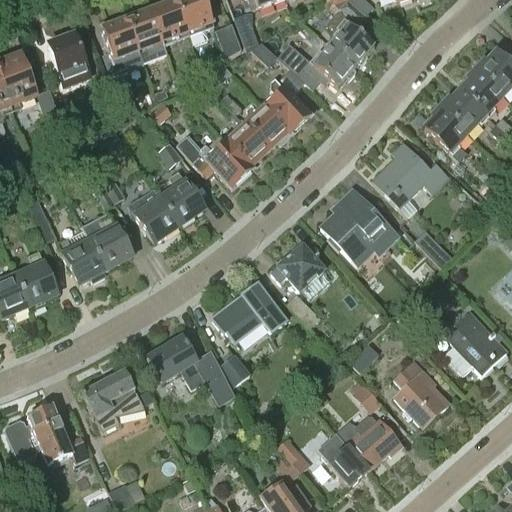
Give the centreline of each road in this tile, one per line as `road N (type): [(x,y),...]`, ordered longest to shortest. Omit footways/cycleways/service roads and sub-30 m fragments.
road 1 (residential): [(0,386),(66,358),(211,269),(313,181),(431,51),(490,0)]
road 2 (residential): [(419,511),(511,429)]
